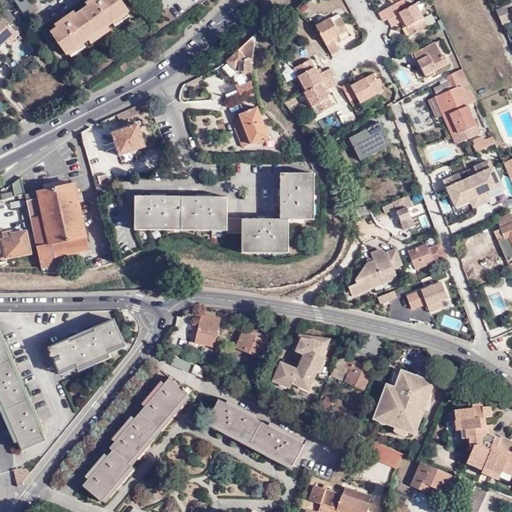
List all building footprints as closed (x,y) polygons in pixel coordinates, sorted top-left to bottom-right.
[(36,0),(17,0),(29,15),(41,7),(36,0)] [(130,11),(123,0),(96,0),(97,1),(90,5),(76,15),(71,18),(68,15),(61,19),(64,22),(58,26),(51,31),(65,53),(87,39),(109,24),(130,11)] [(388,19),(407,9),(402,1),(379,13),(383,22),(387,20),(388,19)] [(416,4),(407,9),(388,19),(392,27),(404,21),(412,36),(429,27),(416,4)] [(511,22),(511,11),(509,5),(495,10),(503,26),(511,22)] [(2,9),(0,10),(0,51),(19,34),(12,27),(19,20),(8,9),(4,12),(2,9)] [(340,14),(332,19),(333,22),(342,18),(340,14)] [(333,22),(332,19),(331,18),(316,27),(332,55),(340,51),(334,39),(349,31),(342,18),(333,22)] [(89,42),(111,27),(109,24),(87,39),(89,42)] [(258,30),(228,58),(235,67),(237,66),(240,69),(253,71),(257,36),(258,30)] [(443,56),(436,43),(413,55),(417,61),(418,61),(426,76),(426,77),(436,71),(438,70),(449,65),(449,64),(444,55),(443,56)] [(306,92),(333,78),(335,76),(331,68),(319,75),(311,59),(298,66),(303,74),(298,77),(306,92)] [(303,74),(298,66),(294,69),(298,77),(303,74)] [(463,68),(447,77),(449,82),(452,90),(437,96),(435,97),(443,116),(456,145),(481,134),(468,106),(478,102),(463,68)] [(373,91),(381,87),(374,74),(366,78),(352,86),(351,83),(343,87),(350,102),(357,98),(360,103),(375,95),(373,91)] [(337,85),(333,78),(306,92),(304,93),(313,108),(317,105),(322,113),(334,107),(326,91),(337,85)] [(254,88),(253,81),(237,88),(240,95),(254,88)] [(437,96),(452,90),(449,82),(434,89),(437,96)] [(234,84),(223,87),(225,94),(236,91),(234,84)] [(383,91),(381,87),(373,91),(375,95),(383,91)] [(443,116),(435,97),(428,100),(436,119),(443,116)] [(146,111),(142,102),(116,114),(120,123),(146,111)] [(317,116),(322,113),(317,105),(313,108),(317,116)] [(242,119),(253,146),(253,148),(272,139),(259,107),(240,115),(242,119)] [(243,150),(253,146),(242,119),(234,122),(237,131),(235,132),(243,150)] [(147,121),(115,132),(123,156),(155,145),(147,121)] [(360,159),(391,143),(381,123),(350,139),(360,159)] [(473,146),(476,153),(496,144),(493,137),(484,141),(482,137),(473,141),(475,146),(473,146)] [(392,145),(391,143),(360,159),(361,161),(392,145)] [(447,189),(455,208),(469,201),(473,210),(491,202),(487,193),(501,187),(489,161),(474,168),(477,175),(462,182),(459,175),(444,181),(447,189)] [(110,174),(100,176),(102,184),(112,181),(110,174)] [(28,194),(23,176),(14,184),(17,197),(28,194)] [(48,192),(72,187),(69,176),(46,182),(48,192)] [(222,234),(237,235),(236,250),(282,253),(285,225),(307,226),(311,180),(281,178),(279,192),(276,192),(275,207),(278,207),(277,224),(271,223),(270,220),(255,219),(255,221),(225,219),(227,198),(211,197),(211,194),(196,193),(196,196),(167,194),(167,191),(152,190),(151,193),(136,192),(133,222),(223,228),(222,232),(222,234)] [(114,183),(100,187),(103,197),(118,193),(114,183)] [(72,187),(48,192),(28,197),(48,272),(62,268),(60,260),(93,252),(77,186),(72,187)] [(413,207),(408,195),(382,207),(386,213),(396,208),(397,211),(405,231),(415,227),(408,209),(413,207)] [(358,209),(362,217),(368,214),(367,211),(365,206),(358,209)] [(511,218),(510,213),(497,219),(501,227),(500,227),(504,238),(498,241),(507,263),(511,260),(511,218)] [(133,222),(133,226),(222,232),(223,228),(133,222)] [(2,228),(0,228),(0,261),(10,261),(9,257),(33,252),(29,231),(26,231),(26,228),(3,233),(2,228)] [(435,264),(447,259),(441,243),(428,248),(427,244),(408,252),(415,270),(434,263),(435,264)] [(404,265),(397,249),(386,254),(381,250),(371,254),(374,261),(367,264),(356,282),(357,284),(349,288),(353,298),(399,279),(394,269),(399,267),(404,265)] [(448,298),(442,282),(406,297),(412,310),(427,304),(430,313),(444,307),(441,301),(448,298)] [(394,291),(378,298),(380,304),(397,297),(394,291)] [(214,348),(221,318),(202,314),(195,343),(214,348)] [(49,348),(60,372),(76,365),(78,369),(110,355),(108,351),(125,344),(115,320),(49,348)] [(255,337),(257,334),(244,328),(236,348),(266,360),(272,344),(266,341),(255,337)] [(360,346),(364,335),(351,331),(347,342),(360,346)] [(257,333),(257,334),(255,337),(266,341),(268,337),(257,333)] [(46,440),(0,335),(0,397),(23,451),(46,440)] [(318,374),(326,357),(324,356),(331,339),(300,335),(293,350),(304,355),(298,370),(281,362),(273,381),(289,388),(291,383),(309,391),(317,373),(318,374)] [(360,367),(362,364),(349,359),(344,372),(337,370),(334,377),(364,391),(372,372),(365,369),(360,367)] [(192,373),(203,378),(206,370),(196,365),(192,373)] [(421,417),(433,383),(402,372),(396,389),(388,386),(377,415),(392,420),(390,424),(411,431),(417,416),(421,417)] [(152,399),(140,413),(159,430),(189,394),(170,377),(158,392),(156,390),(149,397),(152,399)] [(250,444),(262,422),(245,413),(246,410),(238,406),(236,408),(219,400),(208,421),(250,444)] [(462,420),(460,420),(462,431),(465,430),(467,438),(467,439),(469,439),(470,446),(468,451),(472,452),(469,459),(476,462),(474,466),(483,470),(484,468),(493,472),(501,476),(503,472),(511,476),(511,452),(511,453),(511,451),(511,441),(502,437),(501,439),(493,436),(492,425),(487,425),(487,426),(482,427),(481,419),(486,418),(493,417),(491,406),(483,407),(482,404),(473,405),(473,408),(460,409),(462,420)] [(110,449),(113,451),(113,450),(129,464),(159,430),(140,413),(128,427),(125,425),(119,432),(122,435),(110,449)] [(279,431),(262,422),(250,444),(293,467),(305,445),(288,436),(289,433),(281,428),(279,431)] [(366,451),(381,458),(385,447),(370,441),(366,451)] [(380,462),(397,469),(403,455),(385,447),(381,458),(380,462)] [(113,450),(113,451),(101,465),(99,462),(92,470),(95,472),(83,486),(102,502),(132,467),(129,464),(113,450)] [(425,483),(431,486),(448,493),(455,478),(421,463),(411,485),(422,490),(425,483)] [(482,473),(491,476),(493,472),(484,468),(483,470),(482,473)] [(18,487),(30,473),(26,469),(14,470),(18,487)] [(499,480),(501,477),(501,476),(493,472),(491,476),(499,480)] [(501,476),(501,477),(510,481),(511,476),(503,472),(501,476)] [(428,493),(431,486),(425,483),(422,490),(428,493)] [(309,500),(321,504),(338,510),(344,511),(367,511),(370,505),(369,504),(372,496),(345,487),(342,496),(326,490),(328,486),(324,485),(322,489),(314,486),(309,500)] [(475,486),(463,511),(478,511),(488,492),(475,486)]
